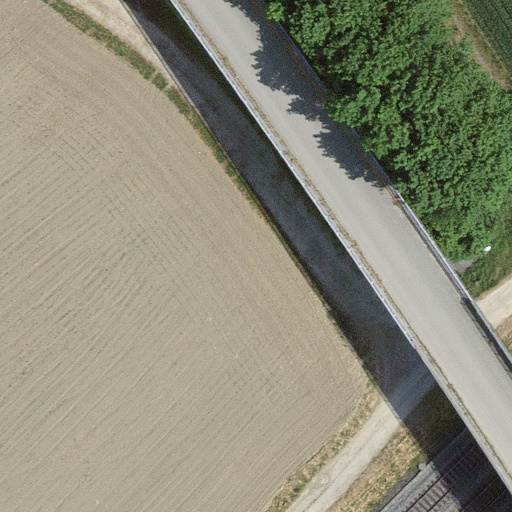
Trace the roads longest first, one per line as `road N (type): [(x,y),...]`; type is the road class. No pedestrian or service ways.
road 1 (track): [(511,423),(373,210),(217,0)]
road 2 (track): [(100,0),(149,26),(412,392)]
road 3 (track): [(293,511),(511,298)]
